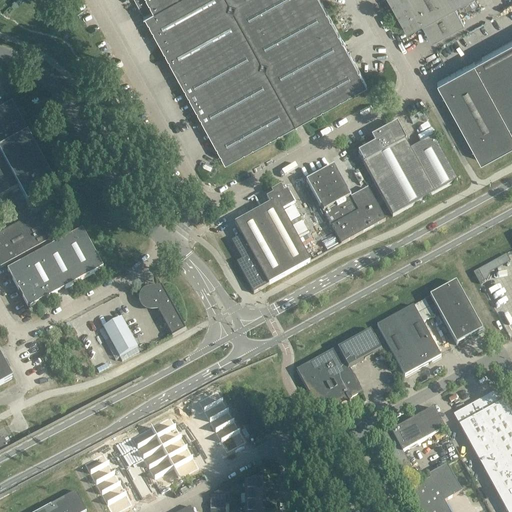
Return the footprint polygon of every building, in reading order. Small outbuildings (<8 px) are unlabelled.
[(136,0),(145,14),(143,15),(144,15),(144,16),(145,15),(157,37),(161,43),(161,44),(173,66),(177,73),(181,80),(205,124),(209,131),(213,138),(225,160),(256,144),(366,83),(354,61),(346,47),(320,0),(136,0)] [(389,0),(406,30),(405,30),(406,31),(421,23),(431,41),(463,23),(454,6),(465,0),(389,0)] [(511,40),(449,75),(437,82),(480,162),(511,144),(511,40)] [(12,105),(0,111),(0,197),(18,188),(27,205),(57,189),(12,105)] [(371,138),(374,145),(358,154),(363,164),(392,217),(457,182),(433,138),(410,151),(405,142),(406,141),(396,124),(371,138)] [(306,182),(331,228),(341,246),(385,221),(367,189),(351,198),(334,167),(306,182)] [(283,194),(280,188),(272,193),(273,195),(267,199),(270,205),(234,224),(241,236),(231,242),(242,260),(236,263),(253,294),(310,263),(282,212),(293,206),(286,193),(283,194)] [(38,213),(0,234),(0,268),(53,240),(38,213)] [(103,269),(82,231),(7,271),(28,310),(103,269)] [(478,271),(473,274),(479,285),(484,282),(478,271)] [(455,283),(424,301),(429,310),(434,307),(456,346),(482,332),(455,283)] [(158,309),(158,311),(172,337),(171,338),(172,338),(186,330),(161,286),(162,290),(150,290),(148,291),(147,291),(146,291),(145,292),(144,293),(143,294),(142,295),(142,297),(141,298),(141,299),(141,300),(141,302),(142,303),(142,304),(143,305),(144,307),(145,307),(146,308),(148,309),(149,309),(150,309),(151,309),(158,309)] [(424,301),(377,326),(404,377),(440,357),(422,324),(433,318),(429,310),(424,301)] [(125,317),(107,327),(124,357),(142,347),(125,317)] [(323,356),(296,371),(320,416),(341,404),(340,402),(346,398),(347,400),(347,401),(348,401),(348,402),(349,402),(350,402),(351,401),(351,400),(351,399),(351,398),(361,393),(348,370),(381,352),(370,331),(337,349),(323,356)] [(0,355),(0,385),(13,379),(0,355)] [(511,511),(511,416),(498,391),(453,415),(506,511),(511,511)] [(200,415),(223,402),(217,392),(194,404),(200,415)] [(206,425),(228,412),(223,402),(200,415),(206,425)] [(445,430),(433,409),(374,442),(381,456),(384,454),(388,461),(385,462),(397,484),(414,474),(403,453),(445,430)] [(211,435),(234,423),(228,412),(206,425),(211,435)] [(156,439),(179,426),(173,416),(151,428),(156,439)] [(217,446),(240,433),(234,423),(211,435),(217,446)] [(162,449),(185,436),(179,426),(156,439),(162,449)] [(133,451),(156,439),(151,428),(128,441),(133,451)] [(223,456),(246,443),(240,433),(217,446),(223,456)] [(4,439),(2,436),(0,437),(0,453),(9,448),(6,443),(10,441),(8,437),(4,439)] [(168,459),(190,447),(185,436),(162,449),(168,459)] [(139,462),(162,449),(156,439),(133,451),(139,462)] [(173,470),(196,457),(190,447),(168,459),(173,470)] [(145,472),(168,459),(162,449),(139,462),(145,472)] [(90,475),(112,463),(107,452),(84,465),(90,475)] [(179,480),(202,467),(196,457),(173,470),(179,480)] [(150,482),(173,470),(168,459),(145,472),(150,482)] [(95,486),(118,473),(112,463),(90,475),(95,486)] [(430,479),(404,493),(410,505),(412,504),(416,511),(448,511),(444,502),(461,493),(446,466),(428,476),(430,479)] [(156,493),(179,480),(173,470),(150,482),(156,493)] [(101,496),(124,483),(118,473),(95,486),(101,496)] [(245,482),(245,494),(265,494),(265,487),(262,487),(262,482),(245,482)] [(107,506),(129,494),(124,483),(101,496),(107,506)] [(225,502),(225,488),(210,497),(210,502),(225,502)] [(84,511),(75,494),(42,511),(84,511)] [(109,511),(120,511),(135,504),(129,494),(107,506),(109,511)] [(265,494),(245,494),(245,506),(262,506),(262,502),(265,502),(265,494)] [(225,510),(225,502),(210,502),(210,510),(225,510)]
